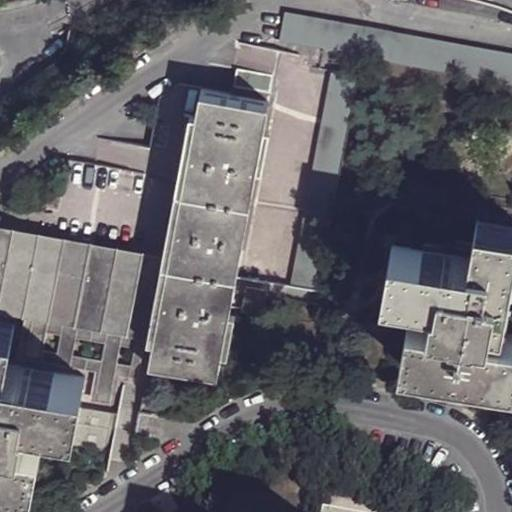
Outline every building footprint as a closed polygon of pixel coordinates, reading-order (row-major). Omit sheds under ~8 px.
[(300,44),(314,46),(511,84),(511,53),(284,10),(278,39),(300,44)] [(312,66),(314,46),(300,44),(299,52),(238,42),(234,66),(237,66),(232,94),(268,101),(264,124),(270,125),(262,165),(256,164),(235,277),(290,286),(331,69),(312,66)] [(358,74),(331,69),(290,286),(317,290),(358,74)] [(168,254),(199,88),(177,82),(159,95),(149,146),(97,136),(92,162),(68,157),(63,183),(37,179),(32,203),(7,199),(0,222),(168,254)] [(268,101),(232,94),(199,88),(168,254),(153,338),(148,362),(216,375),(221,353),(226,354),(234,313),(228,312),(230,304),(235,277),(256,164),(262,165),(270,125),(264,124),(268,101)] [(511,381),(511,337),(488,333),(490,324),(502,325),(511,274),(511,225),(477,218),(468,259),(391,244),(382,288),(434,296),(429,320),(408,317),(401,360),(511,381)] [(147,337),(153,338),(168,254),(0,222),(0,221),(0,309),(24,314),(144,337),(147,337)] [(284,316),(290,286),(235,277),(230,304),(284,316)] [(136,377),(144,337),(24,314),(17,354),(95,369),(118,373),(136,377)] [(75,422),(78,405),(84,376),(7,362),(13,322),(0,319),(0,477),(33,483),(41,440),(21,436),(25,412),(75,422)] [(113,402),(118,373),(95,369),(90,398),(113,402)] [(113,411),(78,405),(75,422),(25,412),(21,436),(41,440),(105,452),(113,411)] [(141,406),(136,432),(161,436),(166,411),(141,406)] [(170,511),(177,508),(166,490),(149,500),(155,511),(170,511)]
